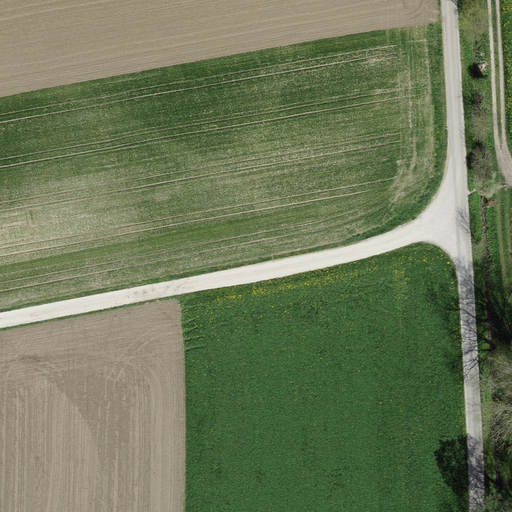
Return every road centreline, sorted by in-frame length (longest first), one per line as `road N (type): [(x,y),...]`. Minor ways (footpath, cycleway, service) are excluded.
road 1 (unclassified): [(477,511),(448,0)]
road 2 (track): [(0,320),(462,226)]
road 3 (track): [(489,0),(499,144),(511,176)]
